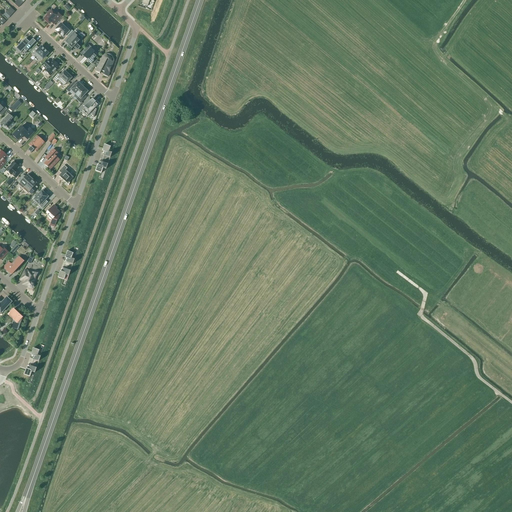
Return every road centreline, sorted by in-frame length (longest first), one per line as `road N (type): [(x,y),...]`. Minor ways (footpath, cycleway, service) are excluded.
road 1 (primary): [(25,497),(199,0)]
road 2 (track): [(511,403),(419,315),(425,294),(404,277)]
road 3 (track): [(465,0),(435,49),(495,105)]
road 4 (residential): [(113,96),(19,11)]
